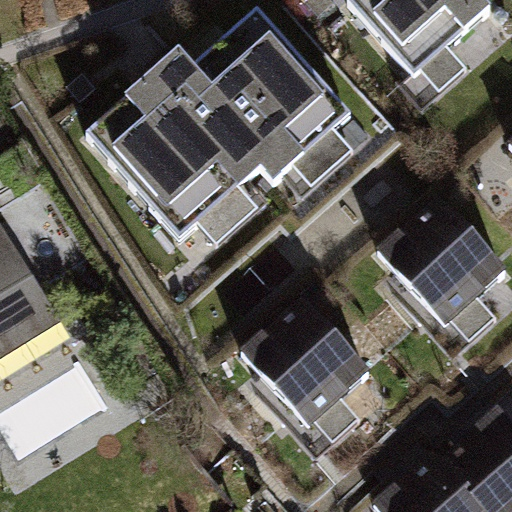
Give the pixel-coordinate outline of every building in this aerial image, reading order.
[(473,0),(351,0),(343,8),(411,84),(419,77),(438,99),(465,75),(447,54),(489,17),(473,0)] [(189,75),(172,56),(84,136),(178,239),(192,226),(218,254),(258,217),(240,198),(258,181),(270,194),(289,177),(309,199),(355,157),(341,142),(362,123),(259,11),(189,75)] [(438,200),(376,256),(448,334),(509,278),(438,200)] [(0,372),(67,342),(0,217),(0,372)] [(300,301),(238,356),(309,435),(371,380),(300,301)] [(432,452),(369,510),(371,511),(511,511),(511,432),(493,412),(442,458),(432,452)]
